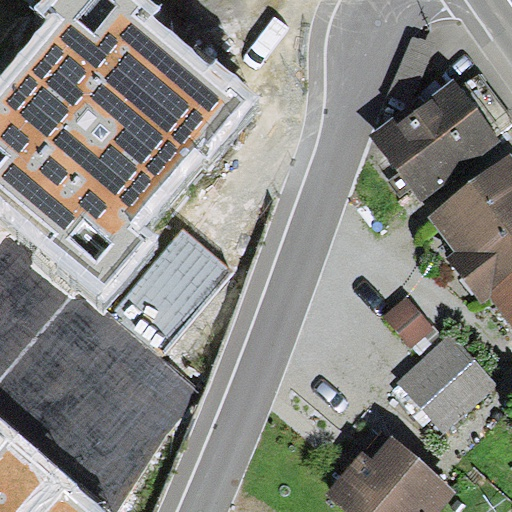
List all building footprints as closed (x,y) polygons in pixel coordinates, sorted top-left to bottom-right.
[(137,7),(128,0),(61,0),(54,9),(66,20),(0,97),(0,189),(107,278),(138,241),(124,229),(197,142),(202,147),(242,99),(229,89),(225,95),(130,16),(137,7)] [(419,117),(377,149),(421,208),(498,149),(454,91),(419,117)] [(483,309),(488,305),(511,286),(511,160),(427,226),(454,260),(447,264),(483,309)] [(511,286),(488,305),(511,337),(511,286)] [(452,338),(396,388),(441,437),(496,387),(452,338)] [(95,511),(0,428),(0,511),(95,511)] [(362,465),(329,503),(340,511),(441,511),(452,500),(392,449),(378,465),(371,473),(362,465)]
